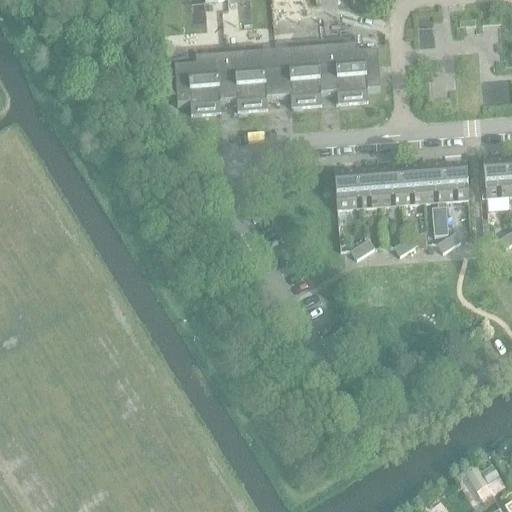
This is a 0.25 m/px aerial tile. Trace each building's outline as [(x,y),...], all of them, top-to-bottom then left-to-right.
[(327,98),(336,98),(336,108),(366,105),(365,95),(379,94),(375,49),(362,50),(361,41),(323,44),(327,98)] [(285,57),(273,58),(277,102),(289,101),(290,111),(320,109),(319,99),(327,98),(323,44),(285,47),(285,57)] [(235,105),(236,115),(266,113),(265,103),(277,102),(273,58),(261,58),(261,49),(223,52),(227,106),(235,105)] [(218,107),(227,106),(223,52),(186,55),(184,55),(185,64),(172,65),(175,110),(188,109),(189,119),(219,117),(218,107)] [(485,202),(507,201),(504,162),(482,164),(485,202)] [(464,165),(442,167),(445,205),(467,204),(464,165)] [(442,167),(420,169),(423,207),(437,206),(437,212),(443,212),(443,206),(445,205),(442,167)] [(420,169),(398,171),(401,209),(423,207),(420,169)] [(398,171),(377,172),(380,210),(401,209),(398,171)] [(377,172),(355,174),(358,212),(380,210),(377,172)] [(336,214),(358,212),(355,174),(333,176),(336,214)] [(437,212),(431,213),(433,240),(447,239),(445,212),(443,212),(437,212)] [(454,237),(447,241),(448,253),(459,247),(454,237)] [(505,253),(511,249),(510,237),(499,243),(505,253)] [(411,240),(404,245),(405,257),(417,250),(411,240)] [(441,258),(448,253),(447,241),(436,248),(441,258)] [(368,244),(361,248),(362,260),(373,253),(368,244)] [(398,261),(405,257),(404,245),(393,252),(398,261)] [(355,264),(362,260),(361,248),(349,255),(355,264)] [(499,448),(497,453),(499,459),(504,461),(510,458),(511,453),(509,448),(504,446),(499,448)] [(494,498),(480,477),(474,468),(463,475),(482,506),(494,498)] [(491,470),(480,477),(494,498),(505,491),(491,470)]
